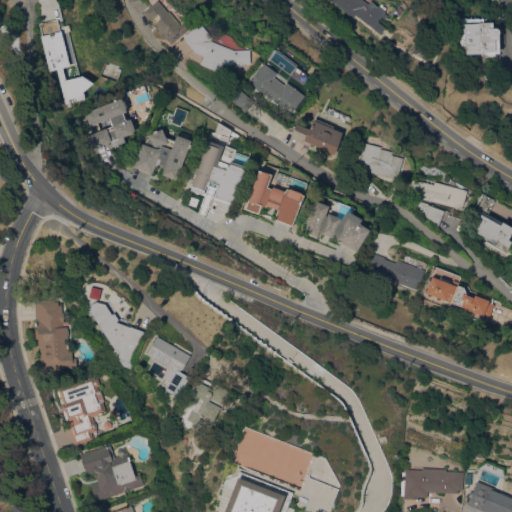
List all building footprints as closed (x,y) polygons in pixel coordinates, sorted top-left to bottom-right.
[(144,12),(156,0),(158,0),(168,12),(169,11),(186,30),(184,32),(185,32),(174,42),(171,43),(144,12)] [(371,0),(385,12),(384,12),(388,15),(384,20),(381,17),(378,21),(381,23),(376,29),(356,14),(353,17),(331,0),(363,0),(368,3),(371,0)] [(388,12),(394,7),(395,9),(398,6),(402,10),(393,18),(388,12)] [(50,71),(41,35),(42,35),(39,23),(57,18),(60,30),(61,30),(70,65),(50,71)] [(499,30),(499,33),(499,34),(500,52),(495,53),(496,56),(485,57),(484,52),(467,53),(466,53),(462,45),(462,43),(461,42),(460,42),(460,40),(461,39),(462,39),(462,37),(459,37),(458,18),(483,18),(482,22),(493,22),(493,27),(495,27),(498,28),(499,30)] [(250,49),(250,63),(244,63),(244,66),(238,66),(238,63),(225,61),(220,72),(200,63),(203,56),(195,52),(185,39),(186,39),(184,37),(197,26),(198,28),(202,25),(213,38),(210,40),(233,50),(250,49)] [(305,95),(302,98),(290,112),(249,81),(264,63),(277,73),(274,77),(284,84),(286,81),(305,95)] [(252,99),(244,109),(232,99),(241,89),(252,99)] [(87,135),(112,125),(109,118),(90,126),(84,112),(121,97),(127,111),(123,113),(126,120),(130,118),(135,130),(133,131),(134,132),(123,137),(125,142),(120,144),(117,138),(92,149),(87,135)] [(314,118),(333,126),(332,128),(342,132),(334,153),(311,143),(309,146),(290,138),(296,123),(310,129),(314,118)] [(230,129),(228,137),(215,132),(219,122),(230,129)] [(191,140),(176,180),(162,174),(164,168),(163,167),(163,166),(158,164),(157,166),(155,165),(152,173),(148,171),(147,173),(137,169),(138,167),(134,166),(143,143),(145,144),(146,141),(147,140),(148,139),(150,138),(148,134),(162,128),(166,137),(174,140),(176,134),(179,136),(181,131),(190,135),(188,139),(191,140)] [(191,185),(206,142),(234,152),(235,151),(249,156),(244,169),(245,169),(231,203),(213,197),(218,184),(208,181),(203,193),(194,189),(195,187),(191,185)] [(403,157),(399,174),(398,174),(397,179),(378,174),(374,173),(366,171),(367,169),(365,169),(365,167),(363,166),(363,165),(359,164),(362,152),(364,142),(380,146),(380,148),(391,151),(391,154),(403,157)] [(304,195),(292,226),(274,219),(277,209),(266,205),(265,208),(261,206),(258,213),(245,209),(258,169),(272,174),(271,178),(275,179),(277,171),(308,182),(303,195),(304,195)] [(418,195),(409,193),(413,176),(467,190),(462,209),(418,197),(418,196),(418,195)] [(495,200),(488,214),(511,226),(511,231),(508,239),(511,241),(506,252),(493,245),(495,242),(471,229),(479,214),(473,210),(482,193),(495,200)] [(324,214),(326,215),(327,212),(340,217),(338,221),(345,209),(361,219),(359,224),(370,230),(356,252),(334,238),(322,233),(321,236),(318,235),(317,237),(303,231),(315,200),(328,205),(324,214)] [(444,210),(438,227),(421,212),(428,204),(444,210)] [(425,270),(417,289),(395,281),(396,277),(368,267),(373,253),(375,254),(375,253),(385,257),(384,258),(396,262),(397,259),(425,270)] [(426,293),(432,276),(440,279),(440,276),(449,280),(448,282),(452,283),(453,280),(459,282),(458,285),(463,287),(467,294),(473,296),(474,294),(489,300),(489,302),(495,304),(490,316),(489,315),(489,317),(487,316),(486,318),(481,316),(482,314),(477,312),(477,314),(465,309),(465,308),(450,302),(426,293)] [(55,299),(55,302),(59,301),(59,305),(62,305),(63,312),(64,312),(64,327),(68,326),(68,329),(69,329),(69,334),(68,335),(70,368),(41,369),(40,348),(38,348),(38,339),(35,339),(35,319),(36,319),(35,300),(55,299)] [(141,341),(133,362),(119,357),(122,348),(113,345),(91,310),(96,302),(98,300),(104,302),(111,314),(113,312),(117,319),(115,320),(116,321),(130,327),(129,326),(143,331),(139,340),(141,341)] [(147,354),(157,336),(190,354),(182,370),(189,374),(176,396),(164,389),(169,381),(165,378),(171,368),(157,360),(147,354)] [(94,375),(95,379),(98,378),(100,385),(97,386),(99,391),(101,390),(104,401),(103,401),(106,411),(93,416),(97,430),(91,432),(93,438),(74,445),(65,420),(66,420),(61,404),(62,404),(56,388),(94,375)] [(211,388),(214,383),(231,391),(222,409),(219,408),(209,429),(188,418),(198,398),(190,394),(197,381),(211,388)] [(108,420),(110,421),(111,423),(112,425),(111,426),(110,428),(109,428),(107,429),(106,428),(105,427),(104,426),(104,424),(104,423),(105,421),(106,421),(108,420)] [(94,497),(91,489),(92,488),(90,483),(98,481),(96,477),(95,477),(93,471),(94,471),(87,473),(85,468),(82,460),(82,459),(81,454),(110,444),(114,457),(119,455),(117,450),(125,447),(127,452),(135,475),(140,474),(144,484),(96,501),(95,497),(94,497)] [(404,468),(420,469),(421,467),(445,469),(445,471),(462,472),(461,490),(456,490),(456,492),(426,491),(426,496),(413,496),(413,498),(402,498),(404,468)] [(223,511),(236,480),(231,478),(237,474),(238,471),(292,493),(284,511),(223,511)] [(489,511),(483,509),(482,511),(465,503),(476,480),(492,488),(491,490),(498,493),(499,492),(511,498),(511,511),(489,511)]
